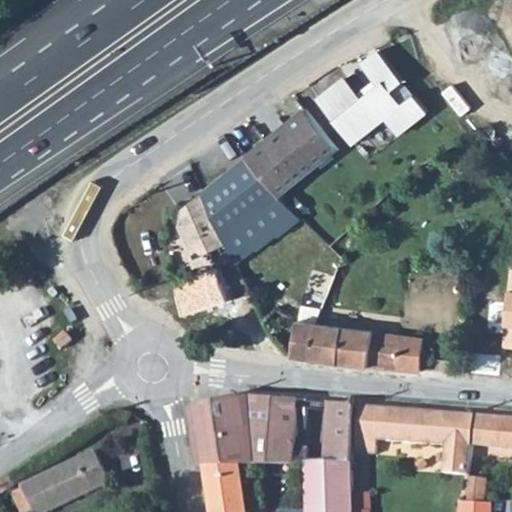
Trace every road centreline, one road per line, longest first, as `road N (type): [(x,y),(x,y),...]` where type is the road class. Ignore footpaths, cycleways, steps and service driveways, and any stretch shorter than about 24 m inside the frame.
road 1 (unclassified): [(152,367),(79,239),(92,196),(382,0)]
road 2 (unclassified): [(511,401),(152,367)]
road 3 (trunk): [(0,168),(237,0)]
road 4 (unclassified): [(152,367),(115,383),(0,464)]
road 5 (unclassified): [(152,367),(175,427),(192,511)]
road 6 (trunk): [(153,0),(35,82)]
